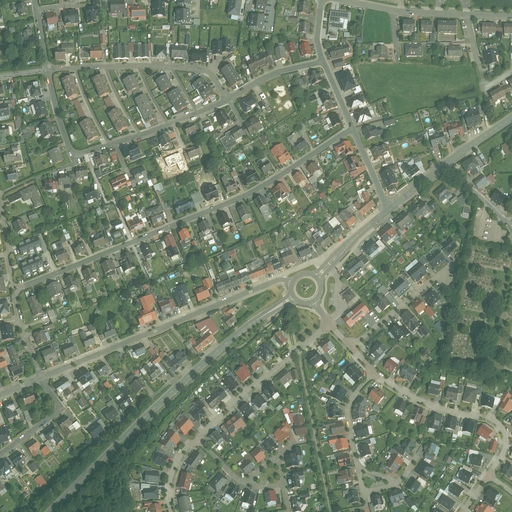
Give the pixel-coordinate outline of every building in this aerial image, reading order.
[(230,0),(228,15),(239,17),(241,0),(230,0)] [(267,0),(257,0),(256,9),(263,10),(264,7),(266,7),(267,0)] [(158,3),(153,3),(153,8),(153,11),(153,16),(164,16),(163,3),(158,3)] [(309,4),(300,3),(299,13),(308,14),(309,4)] [(26,5),(16,7),(17,13),(18,13),(19,17),(28,15),(26,5)] [(140,7),(139,8),(133,8),(132,8),(132,16),(132,18),(138,17),(140,17),(141,16),(145,16),(145,11),(140,7)] [(97,8),(86,10),(87,18),(86,18),(87,24),(93,23),(93,21),(96,21),(95,17),(98,16),(97,8)] [(77,11),(64,13),(65,25),(71,24),(71,21),(78,20),(78,22),(79,22),(77,11)] [(349,14),(331,12),(329,28),(347,30),(349,14)] [(55,14),(46,16),(48,25),(56,23),(57,23),(55,14)] [(264,23),(265,16),(253,15),(252,21),(264,23)] [(263,29),(264,23),(252,21),(251,28),(263,29)] [(411,22),(404,22),(404,32),(414,33),(415,22),(411,22)] [(432,23),(422,22),(421,33),(426,34),(426,32),(432,32),(432,29),(432,23)] [(457,23),(439,23),(438,34),(456,34),(457,23)] [(310,25),(301,24),(300,33),(309,34),(308,34),(309,25),(310,25)] [(30,31),(21,33),(21,31),(18,32),(19,39),(22,38),(23,42),(32,40),(30,31)] [(230,41),(221,41),(221,43),(221,53),(229,53),(229,52),(229,49),(230,41)] [(221,43),(214,43),(213,51),(213,54),(213,55),(221,55),(221,53),(221,43)] [(309,44),(300,46),(302,54),(300,54),(300,58),(311,55),(309,44)] [(62,49),(57,49),(57,50),(54,51),(54,55),(55,55),(55,60),(65,59),(65,54),(73,53),(72,45),(62,46),(62,49)] [(341,48),(330,51),(332,59),(351,55),(348,46),(341,48)] [(421,46),(416,46),(407,46),(406,46),(406,56),(407,56),(407,54),(416,54),(416,56),(421,56),(421,46)] [(95,49),(90,49),(90,47),(82,47),(82,48),(82,53),(82,59),(101,58),(101,49),(95,49)] [(284,48),(275,50),(278,61),(286,59),(284,48)] [(384,48),(378,48),(378,55),(372,55),(372,60),(378,60),(387,60),(387,55),(386,55),(386,48),(384,48)] [(453,48),(445,48),(445,53),(447,53),(447,52),(450,52),(450,57),(449,57),(462,57),(462,48),(453,48)] [(166,54),(166,49),(157,49),(157,57),(165,57),(166,54)] [(34,51),(26,52),(26,53),(28,63),(36,62),(36,61),(34,51)] [(497,51),(485,53),(487,60),(486,60),(487,66),(489,65),(495,64),(497,64),(495,57),(498,56),(497,51)] [(261,56),(253,59),(250,60),(249,63),(248,64),(247,64),(248,66),(251,72),(258,70),(257,68),(262,65),(263,67),(266,66),(272,63),(270,57),(269,55),(268,55),(266,56),(264,54),(261,55),(261,56)] [(343,60),(334,62),(336,69),(344,67),(343,60)] [(224,69),(221,71),(225,76),(234,71),(234,70),(233,71),(229,66),(230,65),(229,65),(224,69)] [(234,71),(225,76),(228,82),(237,76),(236,77),(233,71),(234,71)] [(318,72),(310,75),(312,80),(311,81),(313,85),(322,81),(318,72)] [(349,72),(337,77),(341,85),(353,80),(353,79),(352,80),(349,72)] [(71,76),(62,80),(63,80),(65,84),(64,84),(67,94),(68,94),(70,98),(69,98),(78,95),(71,76)] [(101,76),(92,79),(92,80),(93,79),(95,83),(94,83),(98,94),(99,93),(101,97),(100,97),(100,98),(109,94),(101,76)] [(123,81),(124,81),(127,87),(136,82),(133,76),(129,78),(123,81)] [(156,81),(156,82),(157,82),(160,87),(168,82),(165,76),(156,81)] [(237,76),(228,82),(232,88),(241,82),(240,82),(236,77),(237,76)] [(305,77),(298,80),(301,87),(308,83),(305,77)] [(193,84),(193,85),(194,84),(197,90),(196,90),(207,84),(206,85),(202,79),(199,81),(193,84)] [(353,80),(341,85),(342,85),(345,93),(352,90),(356,88),(353,80)] [(37,82),(25,85),(26,91),(30,90),(32,97),(40,95),(37,82)] [(136,82),(127,87),(130,92),(129,93),(132,91),(138,88),(136,82)] [(168,82),(160,87),(163,92),(166,91),(171,88),(172,88),(168,82)] [(207,84),(196,90),(199,89),(202,94),(201,95),(210,90),(207,84)] [(355,95),(362,92),(360,86),(356,88),(352,90),(353,93),(354,92),(355,95)] [(502,89),(501,89),(496,92),(500,100),(503,98),(505,96),(506,97),(502,90),(502,89)] [(168,95),(167,95),(168,96),(169,95),(172,100),(171,101),(180,96),(177,90),(174,92),(168,95)] [(210,90),(201,95),(202,95),(205,100),(204,101),(210,98),(214,96),(210,90)] [(327,92),(320,96),(324,107),(322,108),(323,111),(326,110),(326,111),(334,108),(331,101),(327,92)] [(496,92),(490,95),(490,94),(490,95),(491,97),(494,102),(494,103),(495,103),(495,102),(497,101),(498,101),(500,100),(496,92)] [(136,99),(135,100),(136,100),(139,106),(147,101),(144,95),(142,97),(136,99)] [(180,96),(171,101),(172,101),(175,106),(174,107),(183,101),(180,96)] [(252,96),(245,100),(240,103),(246,113),(251,109),(250,107),(256,103),(252,96)] [(360,96),(348,101),(352,109),(359,106),(363,104),(363,103),(360,96)] [(109,97),(104,100),(107,105),(112,102),(109,97)] [(199,97),(193,100),(195,105),(201,102),(199,97)] [(78,99),(73,101),(77,112),(82,110),(78,99)] [(147,101),(139,106),(142,112),(150,107),(147,101)] [(183,101),(174,107),(175,106),(178,112),(177,112),(177,113),(187,107),(183,101)] [(112,102),(107,105),(110,111),(115,108),(112,102)] [(37,104),(34,105),(38,117),(47,115),(46,114),(45,111),(45,110),(45,111),(42,103),(37,104)] [(5,106),(0,106),(0,116),(9,115),(7,106),(7,105),(5,106)] [(150,107),(142,112),(144,117),(153,113),(150,107)] [(363,108),(355,112),(356,114),(354,115),(358,124),(362,122),(362,123),(363,122),(366,121),(366,122),(372,119),(368,109),(364,111),(363,108)] [(82,110),(77,112),(80,120),(86,117),(82,110)] [(117,110),(108,115),(109,114),(111,117),(110,118),(116,130),(117,129),(119,132),(118,132),(118,133),(127,128),(117,110)] [(478,111),(471,113),(475,125),(481,123),(479,116),(478,111)] [(224,112),(216,116),(218,119),(217,120),(221,127),(226,124),(227,126),(228,126),(226,122),(229,121),(224,112)] [(144,117),(144,118),(147,123),(146,124),(149,123),(156,120),(156,119),(153,113),(144,117)] [(465,115),(466,120),(469,127),(475,125),(471,113),(465,115)] [(337,115),(326,119),(328,125),(329,129),(341,124),(337,115)] [(321,116),(313,119),(315,124),(323,120),(321,116)] [(260,126),(255,118),(248,122),(249,123),(245,125),(245,126),(247,129),(250,134),(250,135),(254,133),(258,131),(258,132),(263,129),(261,125),(260,126)] [(98,137),(89,120),(80,124),(89,142),(98,137)] [(50,124),(39,127),(43,139),(52,136),(50,131),(52,131),(50,124)] [(193,125),(184,129),(187,135),(196,131),(195,131),(198,129),(196,124),(193,125)] [(461,124),(454,126),(457,134),(460,133),(461,136),(464,135),(464,134),(462,125),(461,124)] [(448,127),(448,128),(449,132),(451,139),(455,138),(454,135),(457,134),(454,126),(448,127)] [(8,127),(0,128),(0,138),(9,137),(8,127)] [(231,132),(227,134),(228,136),(220,140),(226,150),(237,144),(234,141),(243,135),(240,130),(239,127),(230,132),(231,132)] [(371,127),(363,131),(367,140),(376,137),(378,136),(380,135),(381,135),(382,134),(380,129),(377,131),(375,128),(372,129),(371,127)] [(443,133),(436,135),(439,144),(442,143),(443,146),(446,145),(446,144),(444,135),(443,133)] [(292,135),(287,139),(294,149),(297,147),(300,152),(308,147),(303,140),(299,143),(294,136),(295,135),(294,134),(292,135)] [(167,135),(159,139),(162,148),(167,146),(167,145),(170,144),(167,135)] [(424,135),(416,138),(418,143),(426,140),(424,135)] [(436,135),(430,137),(430,139),(433,148),(433,149),(437,148),(436,145),(439,144),(436,135)] [(177,139),(172,141),(175,149),(180,147),(177,139)] [(349,142),(341,146),(335,148),(336,151),(338,154),(344,152),(345,156),(353,152),(349,142)] [(511,152),(507,144),(501,147),(506,156),(511,152)] [(290,158),(282,146),(272,152),(276,158),(277,157),(282,164),(290,158)] [(380,149),(380,147),(372,151),(374,155),(377,160),(384,157),(383,156),(385,156),(384,154),(390,152),(387,146),(380,149)] [(136,147),(130,149),(127,150),(131,159),(136,157),(137,159),(141,157),(140,155),(136,147)] [(197,147),(186,151),(187,153),(189,159),(200,154),(197,147)] [(58,148),(48,152),(49,152),(53,164),(63,161),(58,148)] [(21,157),(17,158),(17,159),(14,159),(12,152),(3,154),(5,163),(14,161),(14,163),(22,162),(21,157)] [(176,154),(170,157),(173,166),(183,162),(181,156),(180,154),(176,155),(176,154)] [(104,156),(95,159),(97,165),(98,164),(99,167),(107,165),(104,156)] [(480,169),(485,166),(478,156),(474,159),(479,166),(480,169)] [(356,157),(344,162),(349,172),(350,172),(352,171),(356,169),(360,168),(356,157)] [(479,166),(474,159),(462,165),(467,173),(471,171),(474,176),(478,174),(475,169),(479,166)] [(263,165),(260,167),(264,175),(268,173),(267,172),(272,169),(268,162),(263,165)] [(315,163),(308,168),(313,175),(320,171),(315,163)] [(415,165),(410,168),(407,164),(402,168),(408,176),(410,175),(412,178),(420,172),(415,165)] [(14,168),(11,169),(11,172),(7,173),(8,181),(17,179),(16,172),(15,172),(14,168)] [(86,169),(75,170),(76,178),(84,177),(84,179),(88,178),(87,176),(88,176),(86,169)] [(143,169),(139,170),(138,169),(132,172),(134,178),(136,183),(142,180),(144,183),(148,181),(143,169)] [(386,172),(380,175),(382,179),(383,178),(383,180),(384,180),(384,181),(387,180),(388,177),(393,175),(392,175),(390,171),(390,170),(386,172)] [(253,172),(240,179),(245,186),(257,179),(253,172)] [(301,173),(294,177),(299,185),(306,181),(301,173)] [(68,175),(58,177),(58,180),(59,185),(59,186),(70,184),(70,179),(69,175),(68,175)] [(393,175),(388,177),(387,180),(384,181),(384,182),(385,181),(388,188),(395,185),(397,184),(397,182),(397,180),(395,179),(393,175)] [(483,175),(474,183),(478,189),(486,182),(488,181),(483,175)] [(491,175),(487,178),(493,184),(496,181),(491,175)] [(124,176),(119,178),(119,179),(111,183),(114,190),(119,188),(118,187),(127,184),(126,182),(124,176)] [(55,180),(45,182),(46,191),(53,190),(52,189),(56,188),(56,189),(57,189),(56,186),(55,181),(55,180)] [(229,184),(224,185),(227,194),(236,190),(233,182),(229,184)] [(346,190),(353,186),(350,182),(343,186),(346,190)] [(486,182),(478,189),(481,191),(489,185),(486,182)] [(159,191),(164,189),(161,183),(153,186),(155,191),(158,190),(159,191)] [(283,184),(276,189),(272,192),(277,199),(281,197),(283,200),(287,197),(285,195),(288,193),(283,184)] [(444,186),(435,195),(441,202),(451,194),(444,186)] [(34,187),(21,193),(15,196),(17,200),(23,197),(25,201),(31,198),(36,207),(42,204),(34,187)] [(93,189),(83,193),(87,201),(96,197),(97,197),(94,192),(93,189)] [(215,189),(206,193),(209,201),(213,200),(212,199),(218,197),(215,189)] [(506,198),(498,191),(491,198),(500,206),(506,198)] [(370,199),(367,193),(366,194),(360,197),(361,201),(363,204),(369,211),(376,206),(370,199)] [(457,200),(463,206),(468,202),(463,195),(457,200)] [(261,197),(255,201),(259,209),(266,206),(268,205),(265,198),(263,199),(261,197)] [(506,198),(500,206),(504,210),(511,202),(506,198)] [(191,200),(173,207),(177,215),(194,208),(191,200)] [(362,205),(359,202),(354,205),(363,217),(369,211),(363,204),(362,205)] [(416,208),(414,205),(410,209),(417,218),(422,215),(424,217),(430,211),(427,207),(422,202),(416,208)] [(440,210),(433,202),(427,207),(430,211),(432,210),(433,211),(434,209),(437,212),(440,210)] [(351,203),(348,205),(350,207),(354,212),(357,210),(351,203)] [(245,206),(237,209),(243,222),(251,218),(249,215),(248,215),(245,206)] [(262,214),(268,210),(266,206),(259,209),(262,214)] [(159,209),(154,211),(154,210),(146,213),(148,218),(150,217),(153,224),(161,221),(160,218),(163,217),(161,212),(160,212),(159,209)] [(345,210),(337,217),(340,221),(342,219),(344,221),(349,228),(357,221),(351,215),(350,216),(350,215),(346,211),(345,210)] [(34,212),(28,214),(29,217),(29,218),(30,221),(37,218),(36,215),(35,215),(34,212)] [(407,215),(404,213),(399,217),(407,226),(412,222),(410,219),(407,215)] [(226,214),(218,217),(222,226),(223,229),(231,226),(230,223),(226,214)] [(407,226),(399,217),(394,222),(401,229),(402,231),(407,226)] [(138,218),(134,219),(135,223),(133,224),(133,223),(132,222),(130,220),(126,222),(131,232),(134,230),(135,232),(146,227),(144,223),(142,224),(141,221),(140,221),(138,218)] [(338,226),(333,220),(324,227),(329,234),(330,233),(336,239),(343,232),(338,226)] [(22,221),(13,224),(17,233),(25,230),(22,221)] [(207,221),(199,225),(202,233),(198,234),(201,239),(211,235),(209,231),(210,230),(207,221)] [(401,229),(395,223),(392,225),(396,229),(398,231),(401,229)] [(394,231),(389,225),(384,230),(391,238),(396,234),(394,231)] [(115,231),(110,233),(113,240),(122,237),(119,229),(115,231)] [(398,231),(396,229),(394,231),(396,234),(399,238),(402,235),(398,231)] [(186,230),(178,233),(182,242),(180,242),(182,249),(187,247),(190,245),(188,241),(190,240),(186,230)] [(391,238),(384,230),(379,234),(383,240),(386,243),(391,238)] [(101,234),(97,235),(98,238),(92,240),(95,249),(105,245),(101,234)] [(326,235),(322,239),(319,235),(316,238),(319,242),(324,249),(332,242),(326,235)] [(44,253),(46,252),(40,236),(37,237),(42,248),(44,253)] [(172,236),(164,239),(167,248),(171,246),(172,249),(176,247),(172,236)] [(37,237),(17,245),(22,256),(42,248),(37,237)] [(261,238),(254,241),(257,247),(263,244),(261,238)] [(289,240),(292,246),(293,248),(296,247),(297,249),(301,248),(298,240),(295,242),(293,238),(289,240)] [(386,243),(383,240),(381,242),(387,249),(387,248),(389,246),(386,243)] [(451,240),(443,246),(445,249),(449,254),(457,247),(451,240)] [(378,248),(372,241),(367,246),(367,245),(363,249),(370,256),(373,253),(378,248)] [(61,242),(55,244),(57,249),(54,250),(56,254),(55,254),(58,263),(63,261),(62,260),(68,258),(65,250),(64,251),(63,249),(61,244),(61,242)] [(83,243),(73,247),(76,255),(81,253),(81,254),(86,252),(83,243)] [(149,245),(142,248),(146,256),(152,254),(149,245)] [(442,251),(436,245),(433,248),(436,252),(437,251),(440,254),(442,252),(442,251)] [(308,246),(298,250),(301,259),(311,255),(308,246)] [(389,246),(387,248),(395,256),(398,253),(395,249),(393,250),(390,246),(389,246)] [(171,249),(167,250),(170,259),(175,257),(172,250),(171,249)] [(449,254),(445,249),(442,251),(442,252),(448,258),(451,255),(449,254)] [(291,251),(281,255),(285,265),(295,261),(291,251)] [(427,260),(430,263),(435,268),(445,260),(440,254),(437,251),(436,252),(427,260)] [(130,253),(122,256),(124,261),(120,263),(122,267),(124,272),(136,267),(130,253)] [(43,256),(20,266),(24,276),(44,268),(42,263),(45,262),(43,256)] [(427,260),(424,256),(421,258),(426,264),(427,265),(430,263),(427,260)] [(270,259),(264,261),(266,266),(264,267),(267,274),(274,271),(272,264),(271,262),(270,259)] [(365,267),(358,259),(354,262),(353,261),(351,263),(359,272),(365,267)] [(110,261),(102,265),(105,274),(104,274),(106,278),(111,276),(111,275),(115,273),(114,270),(115,270),(113,263),(111,264),(110,261)] [(279,261),(272,264),(274,271),(282,268),(279,261)] [(253,263),(245,266),(248,273),(256,271),(254,266),(253,263)] [(359,272),(351,263),(349,265),(350,266),(346,270),(352,278),(359,272)] [(420,263),(407,273),(416,283),(421,279),(422,279),(424,277),(428,273),(420,263)] [(261,268),(259,264),(254,266),(256,271),(258,277),(266,274),(263,267),(261,268)] [(91,269),(83,272),(86,280),(87,282),(95,278),(94,278),(96,277),(94,271),(92,272),(91,269)] [(363,274),(364,275),(366,272),(362,269),(357,275),(360,278),(363,274)] [(256,271),(248,273),(251,280),(258,277),(256,271)] [(248,273),(236,278),(239,285),(251,280),(248,273)] [(231,280),(229,274),(227,275),(232,288),(239,285),(236,278),(231,280)] [(227,275),(220,278),(222,284),(224,291),(225,291),(232,288),(227,275)] [(72,277),(65,280),(69,289),(70,289),(76,286),(76,285),(77,285),(75,279),(73,280),(72,277)] [(208,279),(203,282),(205,287),(206,290),(212,288),(208,279)] [(403,282),(401,279),(396,283),(404,293),(409,289),(403,282)] [(407,280),(406,279),(403,282),(407,287),(411,284),(407,280)] [(57,283),(47,287),(48,291),(50,290),(53,297),(61,294),(57,283)] [(404,293),(396,283),(391,288),(393,290),(398,296),(399,297),(404,293)] [(222,284),(216,286),(218,293),(224,291),(222,284)] [(188,293),(185,285),(177,288),(179,293),(182,292),(183,295),(188,293)] [(389,293),(383,286),(378,290),(382,294),(384,297),(389,293)] [(205,287),(195,292),(198,301),(209,297),(206,290),(205,287)] [(69,289),(64,291),(66,297),(72,294),(70,289),(69,289)] [(356,297),(349,289),(343,294),(342,297),(348,304),(356,297)] [(398,296),(393,290),(389,293),(394,299),(398,296)] [(433,290),(425,296),(432,305),(439,300),(440,299),(438,296),(433,290)] [(179,293),(174,295),(180,309),(187,305),(183,295),(182,292),(179,293)] [(382,294),(374,301),(383,311),(391,304),(384,297),(382,294)] [(446,301),(440,294),(438,296),(440,299),(439,300),(443,304),(446,301)] [(148,297),(146,298),(150,305),(155,303),(152,296),(148,297)] [(35,297),(28,300),(35,317),(42,313),(35,297)] [(150,305),(146,298),(141,300),(145,311),(140,314),(142,317),(138,319),(140,325),(155,319),(150,305)] [(6,300),(0,301),(0,313),(0,314),(8,313),(6,300)] [(168,300),(159,304),(163,315),(172,311),(171,309),(168,301),(168,300)] [(420,301),(413,307),(418,314),(426,308),(420,301)] [(341,321),(348,330),(369,312),(361,303),(351,312),(349,310),(344,314),(346,316),(341,321)] [(230,307),(228,309),(226,307),(222,311),(227,317),(223,321),(229,328),(236,321),(231,314),(234,312),(232,309),(230,307)] [(430,307),(425,311),(431,318),(435,314),(432,310),(430,307)] [(53,310),(47,312),(52,323),(57,321),(53,310)] [(412,316),(408,312),(401,317),(407,323),(406,324),(413,332),(415,330),(416,330),(418,329),(418,327),(420,326),(417,322),(412,315),(412,316)] [(210,319),(195,325),(204,336),(208,333),(211,336),(218,330),(210,319)] [(113,321),(106,324),(108,329),(102,331),(103,334),(105,340),(106,340),(116,336),(113,327),(115,326),(113,321)] [(439,322),(435,325),(441,333),(445,329),(439,322)] [(92,325),(87,327),(90,333),(97,330),(94,323),(91,324),(92,325)] [(11,326),(1,327),(3,341),(13,339),(12,333),(11,333),(10,326),(11,326)] [(430,333),(425,326),(420,329),(426,336),(430,333)] [(410,334),(404,327),(401,329),(405,335),(406,337),(410,334)] [(399,328),(396,328),(391,332),(398,340),(401,338),(402,338),(405,335),(401,329),(400,328),(399,328)] [(43,331),(34,335),(38,345),(47,341),(43,331)] [(84,332),(80,333),(82,340),(85,348),(95,344),(92,336),(87,338),(84,332)] [(280,332),(273,338),(281,347),(288,342),(280,332)] [(204,336),(200,340),(206,346),(214,340),(211,336),(208,333),(204,336)] [(200,340),(196,343),(192,338),(189,341),(193,346),(192,346),(192,347),(198,353),(206,346),(200,340)] [(327,339),(320,345),(320,346),(326,353),(334,347),(327,339)] [(193,346),(189,341),(184,345),(188,350),(192,347),(192,346),(193,346)] [(383,347),(378,342),(376,345),(370,352),(372,354),(377,359),(383,353),(384,353),(387,349),(384,346),(383,347)] [(274,351),(268,343),(265,346),(272,353),(274,351)] [(71,344),(68,346),(67,345),(66,346),(65,347),(62,348),(65,356),(75,352),(72,346),(72,344),(71,344)] [(143,345),(134,349),(137,356),(146,352),(143,345)] [(265,346),(265,345),(261,348),(261,349),(258,352),(266,362),(274,356),(272,353),(265,346)] [(326,353),(320,346),(317,349),(323,355),(326,353)] [(24,373),(14,349),(8,351),(15,367),(10,369),(14,378),(24,373)] [(53,349),(42,354),(46,364),(57,359),(53,349)] [(187,360),(180,352),(174,357),(176,360),(177,359),(181,365),(187,360)] [(312,354),(310,356),(306,359),(309,362),(309,364),(310,366),(312,366),(312,367),(321,360),(322,359),(320,358),(316,352),(313,354),(312,354)] [(261,361),(255,354),(253,356),(255,359),(259,363),(261,361)] [(372,354),(369,357),(374,363),(378,359),(377,359),(372,354)] [(323,355),(320,358),(322,359),(321,360),(325,365),(329,362),(323,355)] [(161,361),(157,356),(151,361),(155,366),(161,361)] [(181,365),(177,359),(176,360),(172,363),(168,358),(165,361),(174,373),(182,366),(181,365)] [(255,359),(248,365),(254,372),(256,370),(257,370),(260,368),(259,367),(261,366),(259,363),(255,359)] [(392,362),(390,360),(385,367),(392,373),(395,370),(398,366),(397,366),(395,364),(395,363),(393,362),(392,362)] [(348,362),(342,368),(345,371),(345,372),(346,372),(347,373),(353,367),(348,362)] [(398,366),(395,370),(398,372),(399,370),(401,368),(403,365),(400,362),(397,366),(398,366)] [(108,371),(103,363),(95,369),(100,377),(108,371)] [(250,371),(244,364),(241,367),(243,368),(247,373),(250,371)] [(147,365),(143,368),(147,374),(151,371),(147,365)] [(363,376),(353,366),(353,367),(347,373),(356,383),(363,376)] [(417,373),(406,366),(402,372),(400,375),(403,377),(403,380),(406,379),(407,379),(412,382),(417,373)] [(151,371),(147,374),(153,381),(161,374),(155,367),(151,371)] [(247,373),(243,368),(236,374),(243,382),(250,376),(247,373)] [(89,374),(85,369),(76,375),(82,385),(88,381),(91,379),(92,379),(89,374)] [(286,371),(284,373),(281,375),(280,375),(278,377),(277,379),(283,386),(292,378),(286,371)] [(97,379),(92,372),(89,374),(92,379),(91,379),(93,382),(97,379)] [(236,379),(231,372),(227,375),(230,379),(231,378),(234,381),(236,379)] [(131,376),(127,379),(131,385),(135,381),(131,376)] [(234,381),(231,378),(230,379),(224,384),(231,392),(238,386),(234,381)] [(66,379),(54,387),(57,391),(61,388),(63,391),(67,397),(71,394),(67,388),(71,386),(66,379)] [(344,385),(337,379),(334,386),(337,387),(341,390),(344,385)] [(131,385),(130,385),(136,394),(144,388),(137,380),(135,381),(131,385)] [(226,391),(220,384),(218,386),(221,390),(224,393),(226,391)] [(271,384),(264,389),(266,391),(272,398),(278,392),(271,384)] [(440,387),(430,385),(428,393),(438,395),(440,389),(440,387)] [(90,387),(85,391),(88,395),(93,392),(90,387)] [(341,390),(337,387),(334,393),(333,393),(331,397),(333,398),(341,402),(346,392),(341,390)] [(477,390),(467,387),(463,401),(475,404),(477,395),(478,390),(477,390)] [(130,395),(125,388),(121,391),(125,397),(126,396),(127,397),(130,395)] [(379,393),(375,389),(369,396),(378,404),(384,397),(382,395),(383,394),(380,391),(379,393)] [(458,391),(449,389),(447,398),(452,399),(452,400),(456,401),(458,394),(459,391),(458,391)] [(224,393),(221,390),(214,396),(219,402),(226,396),(224,393)] [(272,398),(266,391),(263,394),(269,400),(272,398)] [(32,393),(22,397),(25,406),(35,401),(32,393)] [(511,396),(505,393),(501,399),(500,401),(504,403),(506,399),(508,401),(511,396)] [(260,395),(253,401),(260,409),(266,403),(261,396),(260,395)] [(125,397),(117,403),(118,404),(123,411),(126,408),(126,407),(131,404),(127,397),(126,396),(125,397)] [(214,396),(206,403),(210,407),(211,409),(219,402),(214,396)] [(87,404),(82,398),(80,399),(81,400),(79,402),(82,407),(87,404)] [(360,398),(356,403),(355,408),(365,411),(366,408),(369,405),(360,398)] [(494,400),(484,398),(482,406),(492,409),(493,405),(494,400)] [(511,402),(508,401),(506,399),(504,403),(500,408),(508,413),(510,410),(511,409),(511,407),(511,406),(511,402)] [(199,400),(195,403),(198,407),(199,407),(201,410),(205,406),(204,405),(199,400)] [(337,403),(330,400),(328,405),(329,409),(335,408),(335,407),(337,403)] [(12,401),(4,405),(7,412),(5,413),(8,419),(13,417),(12,414),(11,411),(15,409),(12,401)] [(112,401),(107,405),(109,408),(112,406),(115,411),(118,409),(112,401)] [(407,405),(399,401),(395,409),(403,413),(406,407),(407,405)] [(250,409),(246,404),(240,409),(247,418),(253,413),(254,412),(250,409)] [(259,413),(253,406),(250,409),(254,412),(253,413),(256,416),(259,413)] [(112,407),(103,414),(108,421),(116,415),(114,412),(115,411),(112,407)] [(198,407),(196,409),(193,412),(193,413),(191,415),(197,422),(200,419),(203,417),(202,416),(205,414),(201,410),(199,407),(198,407)] [(335,408),(329,409),(330,418),(341,416),(340,409),(337,407),(335,408)] [(406,407),(403,413),(402,415),(406,417),(410,409),(406,407)] [(365,411),(355,408),(353,414),(355,420),(365,418),(364,414),(365,411)] [(424,412),(415,408),(412,416),(411,415),(409,419),(418,423),(419,423),(422,417),(424,412)] [(190,418),(184,412),(181,416),(183,418),(187,421),(190,418)] [(244,419),(239,412),(235,415),(236,416),(237,416),(241,422),(244,419)] [(434,420),(431,419),(430,419),(429,428),(428,429),(438,431),(439,430),(442,417),(435,415),(434,420)] [(241,422),(237,416),(236,416),(232,420),(232,419),(230,421),(237,429),(241,426),(243,424),(241,422)] [(66,417),(58,423),(63,430),(67,428),(71,424),(66,417)] [(295,419),(294,419),(295,423),(296,426),(295,426),(297,436),(300,435),(306,434),(307,434),(305,424),(304,424),(303,417),(295,419)] [(422,417),(419,423),(418,423),(417,425),(423,428),(426,419),(422,417)] [(183,418),(181,420),(180,420),(177,423),(177,425),(176,426),(175,426),(179,430),(185,435),(187,432),(187,431),(189,431),(191,429),(191,427),(192,425),(187,421),(183,418)] [(457,420),(448,418),(445,428),(454,430),(455,426),(457,420)] [(106,427),(101,419),(96,423),(97,424),(102,430),(106,427)] [(237,429),(230,421),(228,422),(229,423),(225,426),(224,426),(229,432),(231,434),(234,432),(237,429)] [(287,421),(281,427),(282,429),(282,428),(286,433),(291,429),(287,421)] [(77,422),(72,425),(77,433),(82,429),(77,422)] [(474,424),(465,422),(464,428),(463,432),(472,434),(474,424)] [(335,425),(331,426),(332,428),(333,435),(345,433),(343,423),(335,425)] [(102,430),(97,424),(94,426),(93,426),(90,428),(91,429),(88,431),(94,439),(103,431),(102,430)] [(225,426),(224,425),(220,428),(224,433),(226,435),(229,432),(224,426),(225,426)] [(364,427),(356,428),(358,437),(362,437),(362,438),(366,437),(366,436),(369,435),(367,427),(367,426),(364,427)] [(492,432),(483,426),(478,433),(481,436),(479,438),(485,442),(487,439),(487,440),(492,432)] [(53,427),(43,434),(49,441),(53,438),(58,444),(63,440),(53,427)] [(71,434),(67,428),(63,430),(67,437),(71,434)] [(286,433),(282,428),(282,429),(275,435),(282,443),(289,437),(286,433)] [(172,433),(169,431),(167,434),(166,433),(164,437),(175,445),(180,439),(172,433)] [(216,431),(210,436),(216,444),(222,438),(216,431)] [(226,435),(224,433),(221,435),(227,442),(230,439),(226,435)] [(175,445),(164,437),(161,440),(162,441),(160,444),(163,446),(170,452),(175,445)] [(278,444),(273,437),(270,439),(271,440),(276,446),(278,444)] [(406,444),(405,443),(403,446),(404,447),(402,450),(405,453),(408,455),(410,452),(412,452),(414,449),(413,448),(415,445),(410,442),(410,441),(410,440),(408,439),(406,440),(405,441),(405,443),(406,444)] [(276,446),(271,440),(268,442),(267,442),(265,444),(265,445),(264,446),(271,453),(273,451),(274,451),(278,448),(276,446)] [(338,441),(336,442),(337,443),(338,450),(348,448),(346,440),(338,441)] [(34,441),(26,446),(31,453),(35,458),(38,455),(35,451),(39,447),(34,441)] [(436,446),(428,444),(427,446),(426,446),(425,450),(426,450),(425,453),(426,454),(427,454),(433,456),(436,446)] [(265,451),(259,445),(256,447),(258,449),(262,454),(265,451)] [(363,447),(360,448),(363,458),(371,455),(368,446),(367,445),(363,447)] [(47,447),(41,451),(45,456),(51,452),(48,449),(47,447)] [(160,449),(158,447),(156,453),(158,454),(164,456),(166,452),(160,449)] [(402,450),(398,447),(395,452),(399,454),(403,457),(405,453),(402,450)] [(262,454),(258,449),(251,454),(258,462),(265,457),(262,454)] [(395,452),(392,449),(389,453),(393,455),(397,457),(399,454),(395,452)] [(195,452),(192,456),(191,458),(199,464),(203,458),(197,453),(195,452)] [(19,453),(14,457),(14,456),(10,459),(16,467),(20,472),(23,476),(27,473),(21,463),(24,460),(19,453)] [(164,456),(158,454),(154,463),(156,463),(157,465),(159,466),(160,465),(164,467),(168,458),(164,456)] [(433,456),(427,454),(425,459),(432,461),(433,462),(435,456),(433,456)] [(247,455),(243,458),(247,462),(248,461),(250,464),(253,462),(247,455)] [(294,455),(286,457),(288,467),(298,466),(298,465),(299,464),(298,461),(297,460),(297,456),(296,455),(294,455)] [(344,456),(338,458),(340,466),(350,464),(349,455),(344,456)] [(397,457),(393,455),(390,461),(399,467),(403,461),(397,457)] [(447,455),(444,462),(450,464),(453,458),(447,455)] [(478,456),(473,455),(473,456),(471,464),(480,466),(482,458),(478,456)] [(199,464),(191,458),(189,460),(186,464),(189,466),(193,469),(195,470),(199,464)] [(247,462),(242,465),(243,466),(241,468),(246,474),(254,468),(250,464),(248,461),(247,462)] [(399,467),(390,461),(386,466),(389,469),(396,473),(399,467)] [(39,468),(34,462),(29,467),(33,473),(39,468)] [(423,462),(416,472),(427,479),(430,475),(429,475),(431,472),(431,473),(434,469),(429,466),(423,462)] [(386,466),(382,463),(380,467),(388,472),(389,469),(386,466)] [(4,464),(0,467),(0,476),(8,471),(4,464)] [(511,467),(508,465),(506,468),(506,467),(504,470),(502,473),(509,478),(510,476),(511,477),(511,476),(511,467)] [(472,470),(464,466),(462,470),(464,471),(470,474),(472,470)] [(343,472),(340,473),(341,478),(343,478),(344,483),(354,481),(353,477),(354,477),(353,473),(352,474),(352,470),(346,471),(343,472)] [(470,474),(464,471),(460,479),(468,484),(473,475),(470,474)] [(151,473),(146,472),(146,474),(145,482),(158,483),(158,475),(156,475),(156,473),(151,473)] [(184,474),(182,473),(181,478),(180,480),(190,483),(192,475),(184,474)] [(220,474),(210,485),(217,491),(219,489),(227,480),(220,474)] [(41,475),(35,480),(40,487),(46,483),(41,475)] [(294,477),(289,478),(289,481),(289,485),(290,485),(291,489),(300,487),(298,476),(294,477)] [(427,483),(419,478),(416,482),(420,484),(420,485),(423,487),(427,483)] [(412,479),(407,488),(414,493),(420,485),(420,484),(416,482),(412,479)] [(190,483),(180,480),(179,483),(180,483),(179,488),(181,488),(186,490),(188,490),(190,483)] [(454,484),(449,491),(459,498),(464,491),(459,487),(455,484),(454,484)] [(239,490),(232,485),(230,488),(226,494),(233,499),(239,490)] [(223,492),(222,493),(226,495),(226,494),(230,488),(227,486),(223,492)] [(493,490),(491,488),(486,496),(488,498),(485,502),(493,507),(496,502),(494,501),(499,494),(496,492),(496,491),(494,490),(493,490)] [(157,489),(146,490),(147,499),(158,498),(157,489)] [(219,489),(217,491),(217,492),(214,496),(218,499),(222,493),(223,492),(219,489)] [(348,493),(349,497),(347,497),(348,501),(350,501),(350,504),(360,502),(357,491),(348,493)] [(397,491),(393,492),(393,493),(389,494),(392,503),(404,499),(403,494),(401,495),(399,491),(397,492),(397,491)] [(255,495),(246,492),(242,503),(251,506),(255,495)] [(275,492),(265,494),(267,503),(276,501),(275,496),(275,492)] [(446,497),(443,495),(438,502),(450,510),(455,503),(446,497)] [(381,496),(372,498),(373,503),(374,507),(383,505),(381,496)] [(181,498),(178,499),(180,504),(179,504),(180,506),(190,504),(188,497),(187,497),(181,498)] [(300,498),(296,499),(295,500),(293,502),(293,503),(294,511),(297,511),(301,511),(300,507),(302,505),(306,504),(305,498),(305,497),(300,498)] [(409,498),(405,501),(411,508),(415,505),(409,498)]
